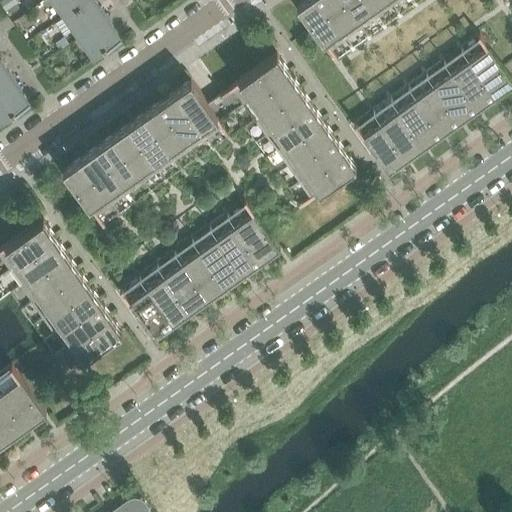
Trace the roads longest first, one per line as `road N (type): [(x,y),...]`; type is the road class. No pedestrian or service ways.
road 1 (tertiary): [(8,511),(511,156)]
road 2 (residential): [(0,164),(232,0)]
